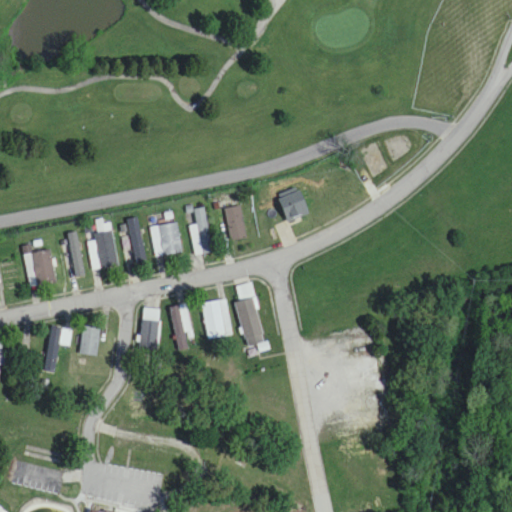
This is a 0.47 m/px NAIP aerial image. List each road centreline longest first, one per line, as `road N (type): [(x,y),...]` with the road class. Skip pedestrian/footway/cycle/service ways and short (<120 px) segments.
road 1 (residential): [(279,259),(380,206),(426,171),(511,37)]
road 2 (residential): [(0,313),(279,259)]
road 3 (residential): [(325,511),(279,259)]
